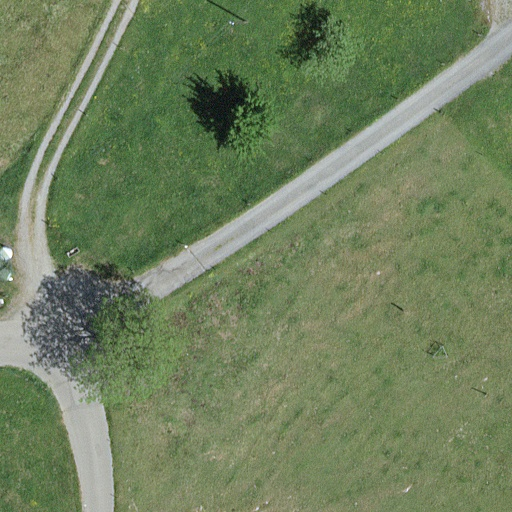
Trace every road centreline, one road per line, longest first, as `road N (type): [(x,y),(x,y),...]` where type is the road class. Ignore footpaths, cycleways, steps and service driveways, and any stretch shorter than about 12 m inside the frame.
road 1 (track): [(52,352),(511,31)]
road 2 (track): [(52,352),(39,290),(35,191),(131,0)]
road 3 (unclassified): [(0,343),(52,352),(80,380),(99,511)]
